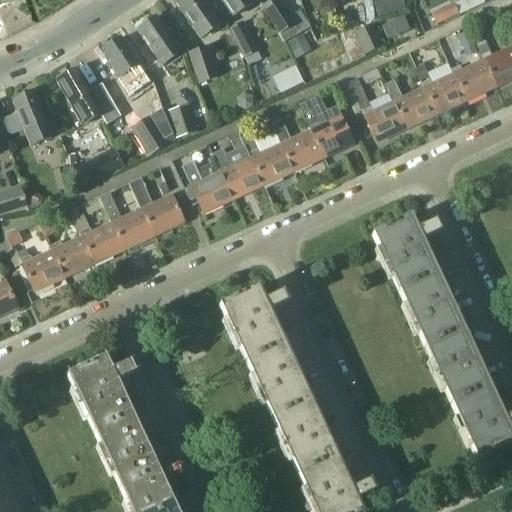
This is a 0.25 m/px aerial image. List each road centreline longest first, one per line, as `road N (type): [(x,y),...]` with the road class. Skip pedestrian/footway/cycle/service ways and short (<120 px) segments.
road 1 (residential): [(402,511),(274,235)]
road 2 (residential): [(218,511),(122,305)]
road 3 (residential): [(511,348),(426,165)]
road 4 (residential): [(274,235),(426,165)]
road 5 (residential): [(122,305),(274,235)]
road 6 (residential): [(0,68),(120,0)]
road 7 (residential): [(0,362),(122,305)]
